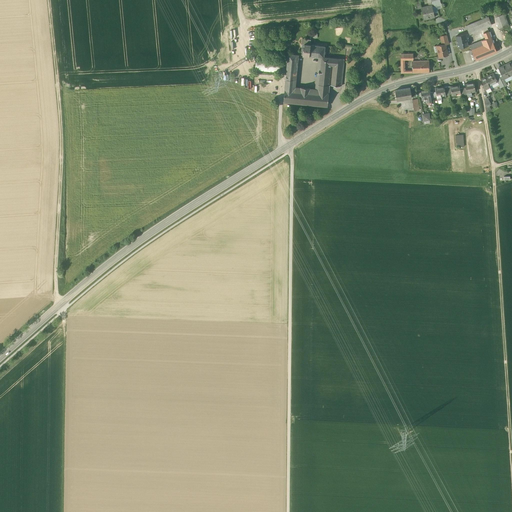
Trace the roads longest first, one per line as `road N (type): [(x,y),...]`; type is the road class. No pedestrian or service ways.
road 1 (unclassified): [(284,148),(292,160),(287,511)]
road 2 (secondary): [(0,357),(141,239),(284,148)]
road 3 (track): [(511,162),(493,167),(511,464)]
road 4 (track): [(58,305),(62,151),(49,0)]
road 5 (secondary): [(284,148),(382,90),(477,67)]
road 6 (track): [(58,305),(61,511)]
road 7 (track): [(284,148),(282,81),(243,67),(237,0)]
